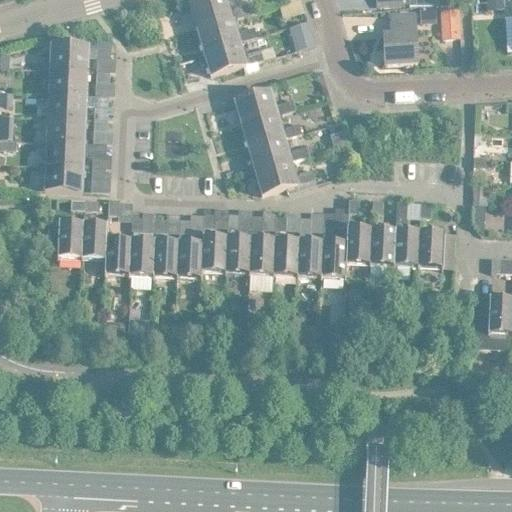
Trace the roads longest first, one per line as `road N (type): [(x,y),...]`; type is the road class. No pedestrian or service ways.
road 1 (residential): [(469,193),(186,202),(127,196),(126,118),(342,55)]
road 2 (secondary): [(511,498),(64,482)]
road 3 (residential): [(342,55),(360,94),(464,86)]
